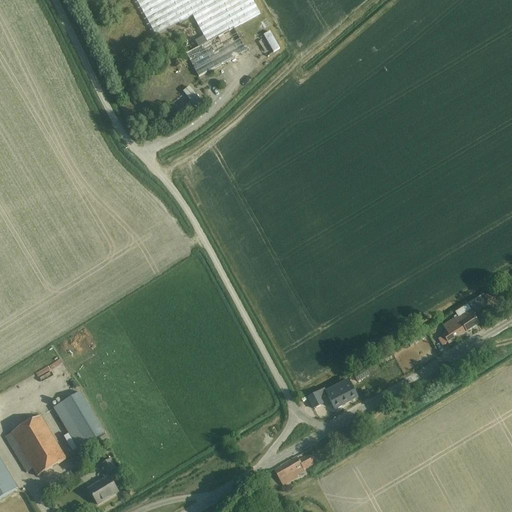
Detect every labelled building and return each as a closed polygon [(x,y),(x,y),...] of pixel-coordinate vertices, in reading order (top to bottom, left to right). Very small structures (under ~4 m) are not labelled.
[(199,78),(208,73),(246,52),(234,29),(260,15),(252,0),(134,0),(155,37),(191,17),(203,38),(196,42),(199,48),(186,55),(199,78)] [(492,291),(485,296),(489,301),(495,296),(492,291)] [(444,336),(438,340),(443,347),(448,343),(449,344),(479,325),(473,316),(470,311),(459,319),(458,317),(443,327),(447,333),(443,335),(444,336)] [(70,373),(78,368),(70,354),(30,380),(35,388),(66,368),(70,373)] [(365,370),(354,376),(358,383),(369,376),(365,370)] [(324,390),(308,398),(314,410),(323,405),(321,400),(328,397),(335,410),(358,398),(349,381),(326,393),(324,390)] [(54,410),(79,450),(105,434),(81,394),(54,410)] [(26,473),(33,469),(38,477),(66,460),(41,417),(12,434),(14,438),(8,442),(26,473)] [(279,446),(282,450),(289,444),(285,440),(279,446)] [(78,461),(87,456),(84,450),(75,456),(78,461)] [(297,458),(280,467),(274,471),(283,488),(299,479),(298,476),(307,471),(306,470),(313,466),(309,457),(300,462),(297,458)] [(0,497),(16,489),(0,460),(0,497)] [(118,493),(113,485),(109,479),(118,474),(115,470),(116,470),(110,461),(101,466),(107,475),(103,478),(105,481),(89,491),(98,506),(118,493)]
